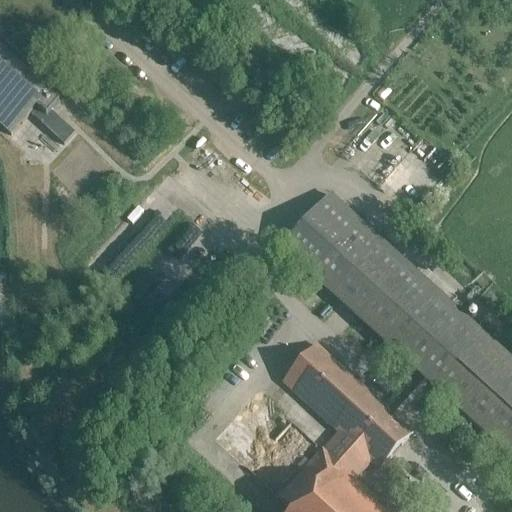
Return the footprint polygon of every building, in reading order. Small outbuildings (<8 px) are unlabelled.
[(0,126),(11,137),(36,110),(46,119),(59,104),(0,50),(0,126)] [(57,119),(56,117),(45,129),(64,145),(74,134),(57,119)] [(280,250),(486,437),(511,460),(511,361),(329,196),(280,250)] [(387,511),(355,482),(371,464),(379,471),(413,435),(317,347),(283,384),(338,435),(279,499),(292,511),(387,511)] [(442,422),(450,428),(456,421),(449,414),(442,422)]
